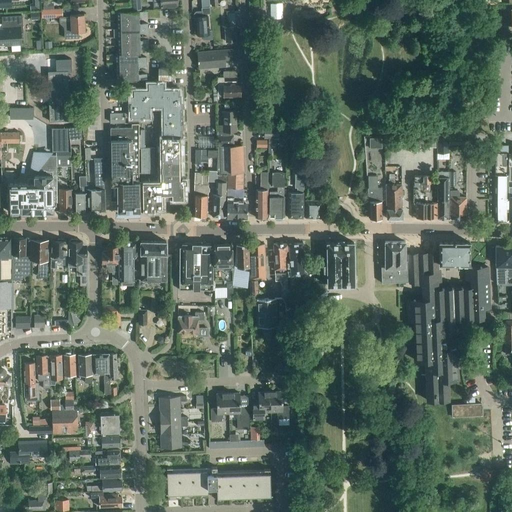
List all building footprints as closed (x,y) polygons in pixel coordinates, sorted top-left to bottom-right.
[(140,0),(130,0),(132,10),(142,9),(140,0)] [(129,3),(115,3),(116,11),(129,10),(131,10),(130,3),(129,3)] [(271,18),(282,18),(282,3),(270,3),(271,18)] [(207,16),(207,14),(209,14),(209,8),(201,8),(202,12),(196,12),(194,14),(195,23),(196,25),(197,36),(201,35),(201,39),(204,41),(213,40),(212,31),(208,31),(207,16)] [(41,19),(59,18),(59,17),(62,17),(62,9),(41,10),(41,19)] [(117,21),(139,20),(139,17),(147,17),(147,12),(117,13),(117,21)] [(70,17),(63,18),(64,39),(77,38),(77,32),(84,31),(84,15),(70,15),(70,17)] [(0,44),(5,44),(5,45),(21,44),(20,33),(22,33),(21,16),(3,17),(4,30),(0,30),(0,44)] [(117,29),(148,29),(147,24),(139,24),(139,20),(117,21),(117,29)] [(226,42),(236,41),(235,27),(225,28),(226,42)] [(117,38),(139,37),(139,34),(148,33),(148,29),(117,29),(117,38)] [(118,46),(148,45),(148,41),(140,41),(139,37),(117,38),(118,46)] [(115,55),(137,54),(140,54),(140,50),(148,50),(148,45),(118,46),(118,55),(115,55)] [(235,69),(234,59),(235,59),(234,50),(197,53),(199,69),(225,67),(225,70),(235,69)] [(115,63),(146,62),(146,58),(138,58),(137,54),(115,55),(115,63)] [(116,71),(138,71),(138,67),(146,67),(146,62),(115,63),(116,71)] [(49,121),(69,121),(67,71),(48,72),(49,121)] [(138,71),(116,71),(116,80),(146,79),(146,74),(138,75),(138,71)] [(224,84),(224,77),(217,78),(217,93),(223,93),(223,97),(240,96),(240,84),(224,84)] [(128,104),(128,109),(131,109),(131,117),(149,117),(149,106),(163,106),(163,137),(161,137),(162,182),(141,182),(141,211),(155,210),(155,207),(163,207),(162,195),(170,195),(170,199),(184,198),(184,183),(186,183),(186,179),(180,179),(180,137),(182,137),(181,129),(183,129),(183,124),(181,124),(181,108),(183,108),(183,103),(180,103),(180,89),(165,90),(165,83),(145,83),(145,90),(130,90),(130,104),(128,104)] [(218,146),(233,146),(233,136),(230,136),(230,131),(235,131),(235,111),(223,111),(224,125),(219,125),(220,136),(217,136),(218,146)] [(125,114),(110,114),(110,123),(125,123),(125,114)] [(139,212),(138,124),(131,124),(131,128),(110,128),(111,201),(117,201),(117,205),(116,205),(116,207),(117,207),(118,212),(139,212)] [(80,127),(68,128),(69,140),(81,139),(80,127)] [(278,138),(278,129),(264,129),(264,138),(278,138)] [(141,148),(141,170),(155,169),(154,148),(145,148),(144,131),(140,131),(141,148)] [(19,143),(19,133),(0,132),(0,146),(0,143),(19,143)] [(449,137),(437,137),(437,153),(449,153),(449,137)] [(449,137),(449,146),(465,145),(464,137),(449,137)] [(370,148),(381,148),(381,138),(369,138),(370,148)] [(218,146),(217,146),(217,151),(217,158),(217,173),(227,173),(227,188),(242,188),(242,146),(233,146),(218,146)] [(508,191),(508,153),(508,147),(504,147),(504,153),(494,153),(495,199),(495,220),(508,220),(508,191)] [(29,183),(7,184),(7,191),(7,199),(8,212),(53,212),(53,204),(54,204),(54,202),(57,202),(56,165),(56,156),(56,152),(55,152),(55,155),(50,156),(50,154),(35,154),(32,169),(33,169),(33,168),(52,172),(52,176),(34,176),(34,183),(33,183),(29,183)] [(105,211),(104,179),(103,179),(102,159),(94,159),(95,190),(87,190),(87,212),(105,211)] [(216,174),(216,172),(216,171),(208,170),(208,174),(208,182),(216,182),(215,194),(212,194),(211,217),(224,217),(226,175),(216,174)] [(267,218),(268,172),(261,172),(260,189),(256,189),(255,218),(267,218)] [(449,219),(449,200),(449,172),(437,172),(437,219),(449,219)] [(206,217),(207,193),(209,192),(209,188),(207,187),(208,182),(208,174),(201,174),(201,173),(195,173),(194,195),(193,216),(206,217)] [(284,218),(284,186),(284,173),(272,173),(272,187),(277,187),(277,192),(269,192),(269,218),(284,218)] [(288,193),(288,218),(303,218),(303,174),(295,174),(295,188),(297,188),(298,188),(298,193),(297,193),(288,193)] [(395,185),(395,175),(390,175),(390,185),(386,185),(386,218),(402,218),(402,184),(395,185)] [(74,212),(86,212),(86,193),(85,176),(79,176),(80,193),(73,193),(74,212)] [(377,188),(377,176),(368,176),(369,219),(381,218),(381,201),(381,187),(377,188)] [(430,184),(430,176),(414,176),(414,181),(413,181),(413,205),(416,205),(416,218),(416,219),(421,219),(421,218),(430,218),(430,219),(435,219),(435,218),(436,218),(436,203),(431,203),(431,192),(429,192),(429,184),(430,184)] [(72,212),(72,196),(72,189),(59,189),(59,212),(72,212)] [(466,220),(466,197),(458,197),(458,191),(450,191),(450,219),(466,220)] [(227,197),(226,217),(246,217),(247,204),(233,203),(233,197),(227,197)] [(322,218),(322,201),(305,200),(305,218),(322,218)] [(0,308),(11,309),(11,280),(10,259),(10,238),(0,237),(0,308)] [(30,257),(25,257),(25,238),(12,238),(11,280),(19,280),(29,275),(30,260),(30,257)] [(31,240),(30,260),(38,261),(38,272),(47,272),(47,262),(48,262),(48,241),(47,241),(46,241),(45,239),(42,239),(40,240),(31,240)] [(64,241),(64,239),(57,239),(57,240),(51,240),(51,268),(54,268),(57,268),(57,257),(65,257),(65,254),(66,254),(66,243),(65,243),(65,241),(64,241)] [(77,242),(77,240),(71,239),(69,241),(68,241),(68,263),(77,263),(77,275),(80,275),(80,285),(86,285),(86,245),(82,242),(77,242)] [(119,280),(133,280),(133,258),(136,255),(136,241),(119,241),(119,246),(119,280)] [(166,281),(166,242),(140,241),(140,280),(166,281)] [(354,285),(353,242),(326,243),(327,262),(324,262),(317,262),(317,271),(323,270),(323,272),(327,271),(327,286),(354,285)] [(405,258),(405,242),(385,242),(385,265),(381,266),(382,283),(406,281),(422,285),(423,300),(407,300),(408,321),(414,321),(415,361),(425,361),(426,384),(424,384),(424,397),(427,397),(427,401),(448,400),(447,380),(457,379),(456,349),(452,349),(451,329),(458,329),(457,319),(484,318),(483,308),(490,308),(488,267),(465,268),(466,279),(472,279),(472,288),(440,289),(439,271),(437,271),(437,263),(469,264),(469,242),(439,242),(439,257),(405,258)] [(119,280),(119,246),(113,246),(112,244),(110,243),(108,244),(107,246),(106,246),(106,247),(102,247),(102,263),(108,263),(108,266),(108,268),(110,271),(112,271),(112,284),(119,284),(119,280)] [(250,244),(250,265),(250,279),(265,278),(264,243),(250,244)] [(288,255),(289,255),(289,243),(273,243),(274,270),(285,269),(285,262),(288,262),(288,255)] [(289,243),(289,255),(290,275),(303,275),(302,243),(289,243)] [(210,247),(210,244),(182,244),(182,247),(179,247),(179,290),(193,290),(193,289),(199,289),(199,290),(213,290),(213,247),(210,247)] [(214,280),(230,280),(230,265),(232,265),(231,244),(213,244),(214,280)] [(249,280),(250,265),(248,265),(248,244),(236,244),(236,255),(235,255),(234,269),(232,269),(232,282),(232,285),(246,286),(247,280),(249,280)] [(511,277),(511,246),(495,246),(496,266),(496,284),(505,284),(505,277),(511,277)] [(287,289),(287,271),(274,271),(275,281),(279,281),(282,287),(282,299),(257,299),(257,328),(286,327),(286,323),(293,323),(293,289),(287,289)] [(120,325),(119,307),(102,307),(102,314),(113,314),(113,326),(120,325)] [(146,324),(146,310),(138,310),(138,324),(146,324)] [(203,320),(203,312),(195,313),(195,316),(178,316),(177,333),(198,333),(198,336),(207,336),(207,329),(198,329),(198,320),(203,320)] [(34,327),(44,327),(44,315),(34,315),(34,327)] [(15,328),(29,328),(29,317),(15,318),(15,328)] [(511,320),(505,321),(505,323),(503,324),(503,343),(505,343),(505,354),(511,354),(511,320)] [(108,354),(109,378),(116,378),(116,353),(108,354)] [(91,383),(91,374),(90,354),(78,355),(79,375),(85,374),(85,383),(91,383)] [(108,354),(92,354),(93,373),(103,373),(104,394),(109,394),(109,378),(109,377),(108,354)] [(49,375),(50,385),(55,385),(56,380),(62,380),(61,355),(49,355),(50,366),(48,366),(49,375)] [(64,375),(75,375),(74,355),(63,355),(64,375)] [(49,375),(48,366),(48,356),(46,356),(37,356),(37,381),(43,381),(43,389),(50,388),(50,385),(49,375)] [(35,383),(34,362),(23,363),(25,396),(25,400),(39,400),(38,383),(35,383)] [(0,385),(9,385),(9,376),(5,376),(5,372),(3,369),(0,369),(0,385)] [(65,400),(74,399),(73,391),(65,392),(65,400)] [(264,413),(270,412),(269,392),(258,392),(258,403),(252,403),(252,420),(264,420),(264,413)] [(269,392),(270,412),(276,412),(278,419),(288,419),(288,406),(282,406),(281,392),(269,392)] [(227,394),(228,414),(236,414),(237,429),(249,429),(248,408),(240,408),(239,393),(227,394)] [(223,414),(228,414),(227,394),(216,394),(216,409),(210,409),(211,422),(221,421),(223,414)] [(159,410),(179,409),(179,402),(186,401),(186,396),(159,397),(159,410)] [(65,410),(65,404),(59,405),(59,399),(50,400),(51,410),(59,410),(65,410)] [(65,410),(73,410),(73,400),(65,400),(65,404),(65,410)] [(452,417),(482,415),(481,404),(452,405),(452,417)] [(160,423),(187,422),(186,417),(180,417),(179,409),(159,410),(160,423)] [(65,410),(59,410),(52,411),(52,434),(77,433),(77,410),(73,410),(65,410)] [(100,418),(101,423),(93,424),(93,430),(94,434),(101,434),(119,434),(118,423),(118,412),(100,413),(98,413),(98,419),(100,418)] [(160,435),(180,434),(180,427),(187,426),(187,422),(160,423),(160,435)] [(180,434),(160,435),(161,448),(188,447),(187,442),(181,442),(180,434)] [(119,446),(119,435),(87,437),(87,446),(91,446),(91,442),(101,442),(101,447),(119,446)] [(209,449),(264,447),(263,440),(208,442),(209,449)] [(26,441),(18,441),(18,452),(11,452),(11,463),(28,463),(28,456),(37,455),(37,457),(47,457),(46,441),(37,441),(37,443),(26,444),(26,441)] [(69,461),(80,461),(79,458),(91,457),(90,450),(68,451),(69,461)] [(120,464),(119,450),(98,451),(95,452),(95,458),(96,458),(96,465),(120,464)] [(120,477),(120,465),(99,465),(99,466),(94,466),(79,466),(79,467),(77,467),(77,472),(79,472),(80,472),(81,472),(81,473),(94,472),(95,472),(99,474),(99,477),(120,477)] [(485,481),(490,477),(490,471),(484,468),(479,472),(480,478),(485,481)] [(172,472),(172,469),(166,469),(167,494),(166,495),(208,494),(208,491),(216,490),(216,497),(272,495),(270,495),(269,469),(263,469),(264,473),(207,475),(207,471),(172,472)] [(117,481),(117,479),(102,479),(102,485),(91,486),(91,491),(102,490),(121,489),(120,481),(117,481)] [(45,496),(45,494),(52,493),(52,483),(44,483),(44,490),(41,490),(41,493),(37,493),(38,500),(28,500),(28,511),(45,510),(45,498),(47,498),(47,496),(45,496)] [(103,495),(103,491),(90,492),(91,498),(99,498),(99,506),(121,505),(121,497),(117,497),(117,494),(105,495),(103,495)] [(56,510),(68,510),(68,500),(55,500),(56,510)]
